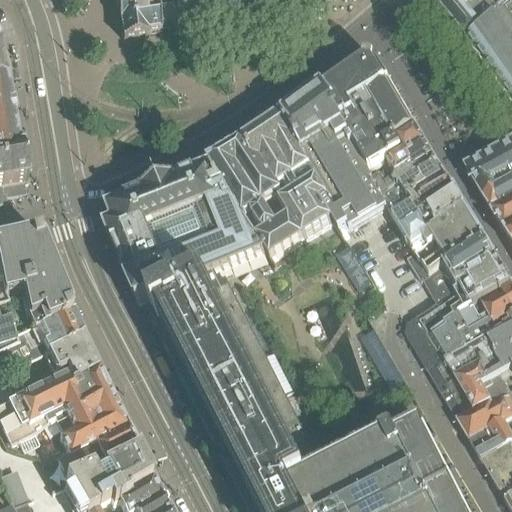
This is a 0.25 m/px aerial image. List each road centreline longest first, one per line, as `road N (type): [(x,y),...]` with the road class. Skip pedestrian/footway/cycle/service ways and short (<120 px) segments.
road 1 (tertiary): [(211,511),(87,273)]
road 2 (tertiary): [(68,206),(42,56),(23,0)]
